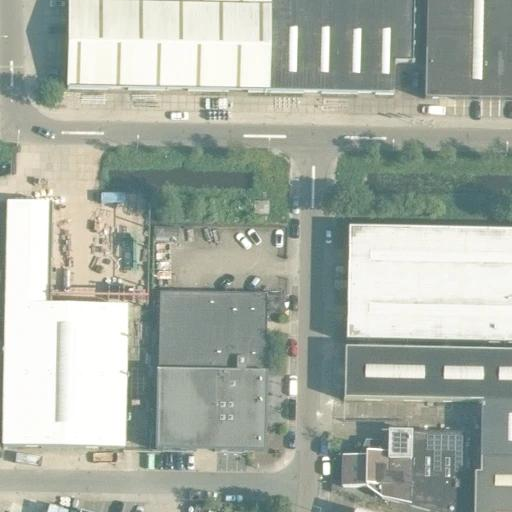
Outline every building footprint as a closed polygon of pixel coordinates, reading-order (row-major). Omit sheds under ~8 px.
[(68,0),(66,88),(393,94),(393,61),(411,61),(412,0),(68,0)] [(511,100),(511,0),(426,0),(424,98),(511,100)] [(254,202),(253,214),(268,214),(268,202),(254,202)] [(7,204),(5,305),(2,447),(123,449),(126,307),(50,306),(52,204),(7,204)] [(511,232),(348,229),(346,341),(511,344),(511,232)] [(158,371),(157,371),(156,450),(264,452),(265,373),(265,333),(262,333),(262,322),(266,322),(266,294),(159,292),(158,371)] [(343,400),(480,402),(479,474),(473,474),(472,511),(511,511),(511,352),(344,349),(343,400)] [(381,498),(409,506),(433,511),(470,511),(471,488),(463,488),(464,433),(411,432),(382,441),(382,453),(365,452),(365,456),(343,456),(343,487),(366,487),(366,485),(381,485),(381,498)]
